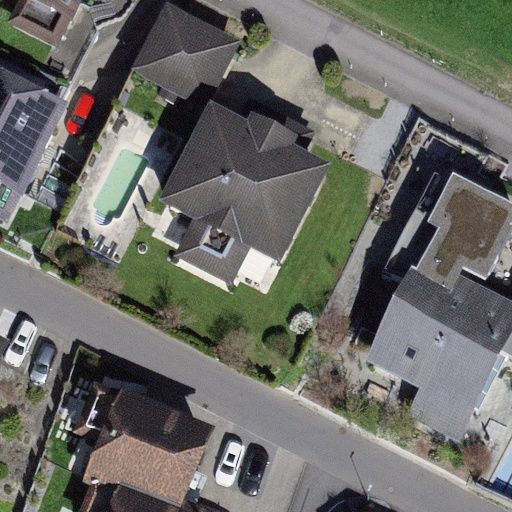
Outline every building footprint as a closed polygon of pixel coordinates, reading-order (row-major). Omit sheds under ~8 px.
[(0,0),(78,38),(96,0),(0,0)] [(240,58),(168,23),(131,98),(203,133),(240,58)] [(0,94),(0,207),(20,218),(67,130),(0,94)] [(242,149),(213,134),(165,228),(186,238),(168,274),(229,304),(248,267),(280,284),(327,191),(302,178),(312,158),(253,128),(242,149)] [(511,319),(414,275),(365,383),(474,432),(502,372),(511,376),(511,319)] [(115,510),(120,511),(188,511),(215,449),(119,410),(83,496),(115,510)]
